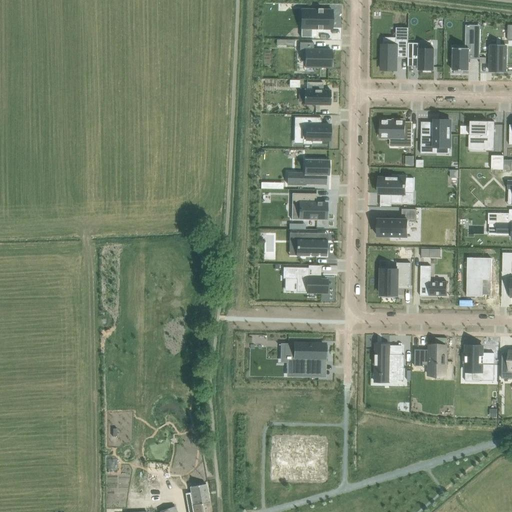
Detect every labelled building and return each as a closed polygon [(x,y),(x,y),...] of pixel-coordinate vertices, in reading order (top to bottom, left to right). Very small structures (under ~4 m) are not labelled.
[(301,28),(301,37),(312,37),(312,28),(317,28),(317,30),(322,30),(322,29),(332,29),(332,10),(322,10),(322,9),(318,9),(318,12),(307,12),(306,29),(301,28)] [(382,45),(381,69),(393,70),(393,68),(396,68),(396,62),(396,57),(408,57),(408,43),(409,28),(396,28),(396,46),(382,45)] [(453,48),(453,71),(455,71),(455,73),(463,73),(463,71),(469,71),(469,54),(480,54),(481,29),(472,29),(472,36),(467,35),(467,45),(469,45),(469,48),(453,48)] [(300,42),(300,50),(305,51),(305,67),(331,67),(331,50),(314,50),(314,43),(300,42)] [(408,57),(408,59),(419,60),(418,70),(424,70),(424,72),(431,72),(431,70),(434,70),(434,49),(419,48),(420,43),(408,43),(408,57)] [(490,64),(490,71),(495,71),(506,72),(506,46),(490,46),(490,64)] [(304,90),(304,104),(315,105),(315,106),(316,106),(316,105),(330,105),(331,90),(323,90),(323,83),(307,82),(307,90),(304,90)] [(294,117),(294,118),(295,118),(295,126),(302,126),(302,139),(313,140),(313,143),(321,144),(321,140),(330,140),(330,125),(322,125),(317,125),(317,117),(294,117)] [(379,129),(379,136),(381,136),(380,138),(391,138),(404,139),(404,146),(411,147),(412,132),(405,131),(405,122),(405,120),(396,120),(396,121),(381,120),(381,129),(379,129)] [(421,134),(421,154),(422,153),(437,153),(437,147),(450,147),(451,121),(439,120),(439,124),(437,124),(435,124),(434,131),(432,131),(432,134),(421,134)] [(470,121),(470,135),(471,135),(471,140),(484,141),(484,148),(486,148),(493,148),(493,151),(494,151),(494,121),(470,121)] [(504,170),(504,156),(492,155),(491,169),(504,170)] [(287,183),(287,184),(316,184),(316,175),(327,175),(329,176),(329,160),(305,160),(305,173),(297,172),(297,183),(287,183)] [(459,170),(451,170),(451,178),(458,178),(459,170)] [(379,177),(379,189),(379,193),(381,193),(392,194),(391,203),(413,204),(414,193),(406,193),(406,187),(406,185),(406,184),(406,178),(404,178),(404,175),(393,175),(393,178),(379,177)] [(292,193),(292,203),(300,203),(300,218),(308,218),(308,220),(316,220),(316,219),(326,219),(326,203),(316,203),(316,194),(292,193)] [(378,219),(378,236),(408,237),(408,220),(416,220),(417,209),(403,209),(402,219),(378,219)] [(489,213),(488,224),(490,224),(497,224),(497,233),(506,233),(511,233),(511,223),(510,223),(510,213),(489,213)] [(292,233),(291,235),(292,235),(292,240),(298,240),(298,254),(307,255),(323,255),(325,255),(325,247),(326,247),(326,245),(326,244),(325,244),(325,240),(323,240),(317,240),(317,233),(292,233)] [(421,257),(430,257),(430,249),(421,249),(421,257)] [(468,258),(467,295),(479,296),(479,294),(491,294),(492,258),(468,258)] [(503,261),(503,273),(511,273),(511,261),(503,261)] [(382,269),(381,295),(397,295),(397,285),(409,286),(409,287),(410,287),(411,263),(397,263),(397,270),(382,269)] [(421,266),(421,289),(423,289),(423,295),(436,295),(436,296),(437,296),(437,295),(447,296),(447,282),(431,282),(431,266),(421,266)] [(283,267),(283,273),(283,278),(285,278),(297,279),(297,291),(306,292),(308,292),(308,291),(317,292),(317,293),(324,293),(326,293),(326,288),(327,288),(327,279),(320,279),(319,279),(319,277),(319,276),(308,276),(309,268),(308,268),(283,267)] [(279,344),(279,345),(285,345),(284,357),(287,357),(287,358),(293,359),(293,357),(295,357),(295,371),(304,371),(304,375),(320,376),(320,361),(320,359),(325,359),(324,359),(324,354),(325,354),(326,349),(324,349),(324,345),(314,345),(314,343),(295,343),(295,345),(279,344)] [(374,355),(374,365),(375,365),(375,367),(376,367),(376,374),(389,374),(388,380),(404,380),(404,355),(403,355),(389,354),(390,345),(376,344),(375,355),(374,355)] [(415,349),(415,366),(424,366),(424,365),(429,365),(429,372),(437,372),(445,372),(445,363),(446,363),(446,346),(436,345),(436,346),(436,348),(430,348),(429,348),(429,350),(415,349)] [(464,355),(463,364),(464,364),(464,363),(466,363),(465,371),(473,371),(473,380),(479,380),(480,380),(494,381),(495,364),(494,364),(483,364),(483,356),(483,353),(483,346),(466,346),(466,356),(465,356),(465,355),(464,355)] [(502,353),(502,378),(511,378),(511,350),(510,351),(510,353),(502,353)] [(189,484),(188,473),(155,475),(156,486),(189,484)] [(187,511),(211,511),(206,484),(196,486),(190,487),(192,494),(185,495),(187,511)]
